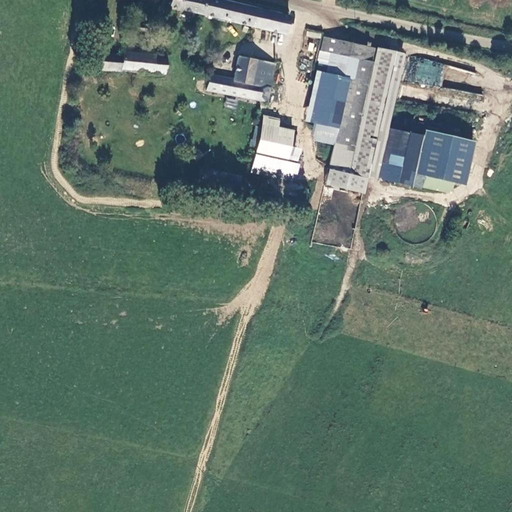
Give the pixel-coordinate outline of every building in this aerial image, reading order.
[(286,18),(213,0),(166,0),(165,6),(282,35),(286,18)] [(306,36),(320,39),(322,33),(308,30),(306,36)] [(334,49),(352,52),(349,73),(322,69),(313,120),(338,125),(331,166),(369,173),(392,47),(374,44),(373,44),(322,35),(320,46),(328,48),(334,49)] [(97,54),(96,68),(165,71),(166,53),(153,53),(153,43),(120,41),(120,55),(97,54)] [(205,90),(267,102),(274,64),(237,57),(232,80),(208,75),(205,90)] [(439,84),(440,79),(441,66),(416,64),(414,82),(439,84)] [(226,97),(224,106),(236,108),(237,100),(226,97)] [(301,133),(256,125),(251,154),(257,155),(254,172),(314,183),(316,167),(296,163),(301,133)] [(424,135),(392,128),(384,163),(417,171),(416,173),(465,185),(476,141),(425,129),(424,135)] [(242,176),(203,169),(200,185),(240,192),(242,176)] [(291,195),(299,192),(295,185),(288,188),(291,195)] [(407,198),(392,230),(419,243),(434,211),(407,198)]
